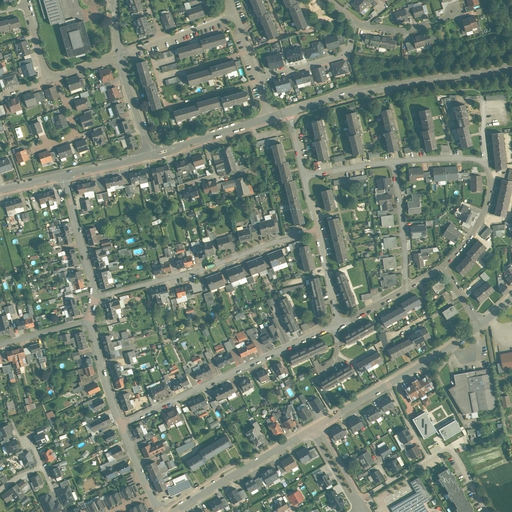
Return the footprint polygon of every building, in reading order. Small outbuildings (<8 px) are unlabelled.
[(38,0),(44,19),(48,18),(51,25),(64,21),(57,0),(38,0)] [(267,14),(261,0),(250,0),(257,17),(259,17),(267,14)] [(296,4),(294,0),(283,0),(287,8),(288,7),(296,4)] [(367,0),(356,0),(353,4),(360,12),(370,2),(367,0)] [(141,2),(131,6),(133,13),(138,12),(143,10),(141,2)] [(298,4),(288,7),(298,30),(307,26),(298,4)] [(201,6),(187,10),(187,11),(188,10),(191,17),(194,16),(195,18),(204,15),(201,6)] [(414,8),(412,9),(414,15),(415,18),(424,15),(422,6),(414,8)] [(169,11),(166,12),(166,10),(161,12),(162,16),(161,16),(164,25),(165,25),(174,22),(170,13),(169,11)] [(404,11),(395,13),(395,14),(398,22),(398,23),(398,22),(403,21),(406,20),(407,20),(408,20),(407,19),(407,17),(405,11),(404,11)] [(278,36),(269,13),(267,14),(259,17),(269,39),(278,36)] [(22,26),(19,16),(10,19),(12,27),(12,28),(22,26)] [(140,18),(135,19),(135,20),(138,27),(148,23),(145,16),(140,18)] [(474,17),(468,18),(471,28),(477,27),(476,23),(474,17)] [(9,18),(0,20),(0,30),(12,27),(10,19),(9,18)] [(468,18),(462,20),(464,27),(466,32),(472,30),(471,28),(468,18)] [(83,21),(60,27),(69,58),(92,51),(83,21)] [(148,23),(138,27),(140,35),(141,35),(145,33),(151,31),(148,23)] [(224,33),(200,40),(200,42),(203,50),(226,43),(224,33)] [(428,33),(421,35),(424,45),(424,46),(427,45),(428,44),(431,43),(429,36),(428,33)] [(342,35),(336,36),(339,45),(346,43),(342,35)] [(336,36),(326,39),(325,41),(327,46),(331,45),(333,46),(333,47),(339,46),(339,45),(336,36)] [(381,37),(371,36),(366,36),(365,43),(370,44),(370,45),(379,47),(381,37)] [(421,36),(412,38),(413,41),(415,48),(416,48),(424,45),(421,36)] [(388,39),(381,37),(379,47),(388,48),(391,48),(392,41),(390,40),(388,39)] [(31,54),(26,40),(16,44),(20,54),(21,54),(22,57),(24,56),(29,54),(31,54)] [(413,41),(405,43),(408,52),(416,49),(416,48),(415,48),(413,41)] [(200,42),(177,49),(180,58),(203,52),(203,50),(200,42)] [(314,48),(306,51),(308,58),(322,54),(320,48),(319,42),(312,44),(314,48)] [(299,47),(292,49),(295,60),(299,60),(300,61),(301,59),(302,59),(301,55),(299,48),(299,47)] [(292,49),(285,51),(286,52),(288,58),(289,62),(291,63),(292,61),(295,60),(292,49)] [(280,54),(273,56),(276,67),(283,65),(280,54)] [(271,55),(268,56),(267,57),(267,58),(268,64),(270,69),(276,67),(273,56),(272,56),(271,55)] [(233,60),(210,67),(210,69),(213,77),(236,70),(233,60)] [(153,85),(146,61),(136,64),(143,87),(145,87),(153,85)] [(345,61),(332,64),(335,76),(348,72),(347,66),(345,61)] [(32,63),(21,67),(25,77),(35,73),(32,63)] [(323,67),(313,69),(317,82),(320,81),(321,82),(323,82),(323,81),(327,80),(323,67)] [(109,68),(100,72),(102,77),(103,77),(105,82),(113,79),(109,68)] [(210,69),(187,76),(189,86),(213,79),(213,77),(210,69)] [(308,71),(301,73),(304,83),(310,81),(309,76),(308,71)] [(301,73),(294,75),(296,80),(297,84),(304,83),(301,73)] [(15,75),(3,79),(6,86),(17,82),(15,75)] [(78,77),(67,80),(71,90),(81,87),(79,80),(78,77)] [(287,77),(281,79),(284,90),(291,88),(288,79),(287,77)] [(281,79),(274,80),(275,83),(277,92),(284,90),(281,79)] [(161,108),(155,84),(153,85),(145,87),(152,110),(161,108)] [(54,87),(45,90),(49,101),(58,98),(54,87)] [(112,88),(108,90),(111,99),(119,96),(116,87),(112,88)] [(244,91),(221,98),(223,106),(223,108),(247,101),(244,91)] [(29,94),(24,96),(24,95),(23,95),(27,105),(31,103),(34,105),(35,104),(36,103),(33,94),(33,92),(29,94)] [(39,92),(33,94),(36,103),(42,101),(39,92)] [(455,96),(449,95),(450,98),(450,102),(452,108),(454,107),(458,106),(455,96)] [(220,96),(197,103),(197,105),(199,112),(223,106),(221,98),(220,96)] [(17,98),(9,101),(8,102),(9,103),(6,104),(9,111),(11,110),(12,112),(13,113),(16,112),(16,114),(22,112),(17,98)] [(84,98),(74,101),(78,111),(88,108),(84,98)] [(458,106),(454,107),(452,108),(450,102),(448,103),(447,103),(448,108),(447,108),(448,113),(455,112),(459,128),(468,126),(469,126),(467,116),(468,116),(467,113),(467,114),(464,104),(458,106)] [(119,104),(111,106),(111,107),(115,117),(124,114),(120,103),(119,104)] [(197,105),(173,112),(176,121),(200,114),(199,112),(197,105)] [(391,109),(381,111),(386,133),(394,131),(396,130),(391,109)] [(430,109),(419,111),(423,131),(432,129),(434,128),(432,120),(433,120),(432,117),(430,109)] [(58,110),(51,112),(52,115),(51,116),(52,118),(54,117),(60,115),(58,110)] [(361,134),(355,112),(346,114),(351,136),(359,134),(361,134)] [(85,115),(80,117),(83,126),(89,124),(89,125),(94,124),(90,114),(90,113),(85,115)] [(60,115),(54,117),(58,129),(67,125),(63,114),(60,115)] [(126,120),(118,123),(121,133),(130,130),(126,120)] [(321,120),(311,122),(316,141),(324,139),(326,139),(321,120)] [(38,122),(30,125),(33,135),(42,132),(39,124),(39,122),(38,122)] [(459,128),(457,129),(461,148),(472,146),(468,126),(459,128)] [(432,129),(423,131),(421,131),(426,151),(437,148),(435,140),(435,137),(434,137),(432,129)] [(95,132),(91,134),(94,141),(98,140),(100,145),(106,143),(101,131),(101,130),(95,132)] [(394,131),(386,133),(384,133),(389,152),(399,150),(394,131)] [(492,134),(494,152),(504,151),(502,133),(492,134)] [(359,134),(351,136),(349,136),(353,155),(363,153),(359,134)] [(127,138),(126,139),(127,142),(126,142),(129,149),(137,146),(133,136),(127,138)] [(324,139),(316,141),(314,142),(319,161),(329,159),(324,139)] [(85,140),(76,143),(79,152),(84,150),(85,150),(88,149),(85,140)] [(286,162),(281,143),(271,146),(276,165),(278,164),(286,162)] [(69,144),(57,148),(58,150),(60,157),(65,156),(65,157),(73,154),(69,144)] [(235,162),(230,146),(219,150),(222,160),(221,161),(220,159),(214,161),(216,167),(224,165),(227,174),(242,170),(241,165),(238,166),(237,162),(235,162)] [(20,152),(16,153),(16,154),(19,162),(28,159),(25,150),(20,152)] [(49,151),(39,155),(42,164),(52,160),(50,153),(49,151)] [(494,152),(496,170),(506,169),(504,151),(494,152)] [(201,155),(192,158),(193,160),(195,166),(203,163),(201,155)] [(8,158),(3,160),(3,161),(0,161),(0,171),(0,173),(1,173),(5,171),(5,170),(11,168),(8,158)] [(186,160),(176,163),(179,173),(189,170),(188,164),(186,160)] [(288,162),(286,162),(278,164),(282,183),(284,183),(292,181),(288,162)] [(168,165),(160,167),(161,175),(163,182),(170,180),(169,175),(170,175),(168,165)] [(160,167),(152,169),(154,178),(157,178),(157,176),(161,175),(160,167)] [(457,167),(445,168),(446,180),(458,179),(457,167)] [(422,168),(408,169),(410,182),(417,181),(416,178),(423,178),(423,177),(423,172),(422,168)] [(445,168),(433,169),(433,171),(434,179),(434,180),(441,179),(442,181),(446,180),(445,168)] [(145,170),(137,172),(139,180),(140,184),(148,182),(145,170)] [(137,172),(129,174),(131,183),(135,182),(135,181),(139,180),(137,172)] [(161,175),(157,176),(157,178),(154,178),(155,180),(156,184),(163,183),(163,182),(161,175)] [(121,176),(113,178),(114,185),(119,185),(119,186),(123,185),(121,176)] [(480,176),(473,176),(473,186),(471,186),(472,191),(481,191),(481,186),(480,176)] [(113,178),(105,179),(107,189),(110,188),(110,186),(114,185),(113,178)] [(388,178),(384,179),(382,178),(381,178),(380,179),(378,180),(379,188),(379,189),(384,189),(389,188),(388,178)] [(503,179),(499,197),(509,199),(511,185),(511,181),(507,180),(503,179)] [(234,180),(222,183),(223,189),(225,189),(226,192),(236,189),(234,180)] [(294,180),(292,181),(284,183),(289,204),(299,202),(294,180)] [(210,181),(206,183),(206,184),(203,185),(205,193),(209,192),(209,193),(214,192),(213,191),(217,189),(214,181),(211,182),(210,181)] [(93,182),(85,184),(87,191),(91,191),(92,192),(96,191),(93,182)] [(179,184),(177,185),(179,192),(183,190),(182,190),(186,189),(184,183),(183,183),(179,184)] [(85,184),(77,185),(79,195),(83,194),(83,192),(87,191),(85,184)] [(191,187),(186,188),(186,189),(182,190),(183,190),(185,199),(189,197),(189,198),(194,197),(194,196),(197,195),(195,186),(191,188),(191,187)] [(331,189),(321,191),(326,211),(336,208),(331,189)] [(54,190),(46,193),(48,200),(53,199),(53,200),(57,199),(54,190)] [(46,193),(38,195),(41,204),(44,203),(44,201),(48,200),(46,193)] [(380,204),(390,203),(391,203),(390,195),(383,196),(379,196),(379,197),(375,197),(376,204),(380,204)] [(499,197),(495,215),(505,217),(509,199),(499,197)] [(20,198),(13,201),(15,208),(19,207),(20,208),(23,207),(20,198)] [(91,206),(93,205),(92,200),(89,201),(89,198),(81,200),(84,210),(91,208),(91,206)] [(419,198),(413,199),(413,203),(408,204),(408,208),(408,210),(409,210),(409,213),(421,212),(419,198)] [(13,200),(5,203),(8,216),(16,214),(13,201),(13,200)] [(299,202),(289,204),(295,225),(305,223),(299,202)] [(469,207),(461,205),(459,208),(457,208),(457,210),(457,211),(459,212),(461,212),(463,213),(466,214),(468,209),(469,207)] [(476,213),(468,209),(466,214),(463,213),(460,219),(464,221),(464,222),(469,224),(471,219),(472,220),(474,217),(476,213)] [(386,216),(381,216),(381,217),(382,227),(394,225),(393,215),(386,216)] [(338,218),(328,220),(333,242),(343,239),(338,218)] [(271,220),(266,222),(268,233),(276,231),(274,223),(273,220),(271,220)] [(266,222),(258,223),(261,235),(268,233),(266,222)] [(252,224),(249,225),(250,228),(249,229),(250,234),(257,232),(255,223),(252,224)] [(424,224),(417,225),(417,227),(411,227),(412,239),(412,238),(415,238),(415,239),(416,239),(416,238),(421,238),(421,235),(425,235),(424,224)] [(68,226),(59,228),(60,232),(61,232),(62,236),(70,234),(68,226)] [(453,229),(449,226),(443,235),(455,243),(461,234),(454,229),(453,229)] [(95,227),(86,230),(88,238),(96,236),(94,231),(96,231),(95,227)] [(488,227),(480,236),(484,239),(492,231),(488,227)] [(248,229),(238,232),(237,231),(240,242),(251,239),(250,234),(249,229),(248,229)] [(70,234),(62,236),(63,240),(62,240),(63,244),(72,242),(70,234)] [(97,235),(88,238),(90,245),(99,243),(98,240),(101,239),(100,234),(97,235)] [(389,237),(383,238),(384,249),(397,247),(395,236),(389,237)] [(228,237),(217,240),(219,250),(231,247),(229,242),(228,237)] [(343,239),(333,242),(338,263),(348,261),(343,239)] [(486,247),(479,241),(467,254),(468,255),(474,261),(486,247)] [(211,242),(203,244),(206,256),(214,254),(211,242)] [(176,252),(184,252),(183,243),(176,244),(176,252)] [(196,246),(195,246),(197,252),(198,258),(206,256),(203,244),(196,246)] [(309,245),(299,247),(299,248),(304,271),(315,269),(314,268),(309,246),(309,245)] [(74,248),(62,252),(63,257),(68,256),(68,258),(76,256),(74,248)] [(101,249),(92,251),(94,259),(101,257),(106,256),(105,251),(102,252),(101,249)] [(282,250),(274,253),(279,264),(286,261),(284,256),(282,250)] [(421,252),(413,254),(415,262),(417,262),(418,268),(424,267),(422,259),(429,258),(428,253),(427,252),(421,253),(421,252)] [(274,253),(267,255),(272,267),(279,264),(274,253)] [(190,255),(187,256),(187,258),(183,259),(185,267),(193,265),(190,255)] [(468,255),(456,269),(463,275),(475,262),(474,261),(468,255)] [(76,256),(68,258),(69,262),(68,263),(69,266),(78,264),(76,256)] [(101,257),(94,259),(96,267),(105,265),(104,261),(103,262),(101,257)] [(170,270),(167,258),(166,258),(166,257),(159,259),(160,265),(162,272),(170,270)] [(262,257),(254,260),(259,271),(266,269),(262,257)] [(388,258),(383,258),(383,259),(384,269),(396,267),(395,257),(388,258)] [(183,259),(178,260),(178,259),(174,259),(177,269),(185,267),(183,259)] [(259,271),(254,260),(247,263),(251,274),(259,271)] [(160,265),(156,266),(156,264),(152,265),(155,275),(162,272),(160,265)] [(241,265),(234,268),(238,279),(245,276),(241,265)] [(234,268),(226,271),(231,282),(238,279),(234,268)] [(80,271),(69,274),(71,282),(82,279),(80,271)] [(106,271),(97,273),(99,281),(107,279),(106,275),(107,275),(106,271)] [(490,278),(484,271),(480,276),(485,282),(490,278)] [(221,273),(213,276),(218,287),(225,284),(221,273)] [(344,273),(335,276),(341,292),(350,289),(349,285),(348,282),(346,279),(347,279),(346,276),(345,276),(344,273)] [(388,275),(383,276),(383,277),(385,287),(397,284),(395,274),(388,275)] [(213,276),(206,279),(210,290),(218,287),(213,276)] [(318,278),(309,280),(310,280),(311,284),(310,285),(312,294),(313,294),(314,298),(322,296),(318,278)] [(71,282),(69,282),(70,290),(71,290),(75,289),(84,287),(82,279),(71,282)] [(107,279),(99,281),(101,289),(111,287),(110,283),(108,284),(108,283),(110,282),(109,279),(107,279)] [(442,280),(431,286),(436,293),(437,292),(439,296),(442,294),(448,304),(453,301),(445,287),(446,287),(442,280)] [(487,282),(473,294),(480,302),(494,290),(487,282)] [(303,284),(283,289),(284,294),(305,289),(303,284)] [(509,289),(505,284),(499,290),(504,295),(509,289)] [(191,285),(184,287),(186,294),(190,293),(190,295),(194,294),(191,285)] [(166,286),(159,288),(161,296),(165,295),(165,296),(169,295),(166,286)] [(184,287),(176,289),(178,298),(181,297),(181,296),(186,294),(184,287)] [(159,288),(151,290),(153,301),(154,301),(154,302),(162,300),(161,296),(159,288)] [(351,292),(350,289),(341,292),(347,308),(356,305),(354,301),(355,301),(353,298),(352,295),(351,292)] [(203,293),(208,307),(215,304),(211,291),(203,293)] [(416,295),(409,299),(413,307),(421,303),(416,295)] [(322,296),(314,298),(315,303),(314,303),(316,312),(317,312),(318,316),(317,317),(327,315),(322,296)] [(274,297),(267,301),(269,306),(277,302),(274,297)] [(291,307),(288,301),(289,301),(288,301),(287,297),(278,301),(284,314),(290,311),(290,312),(293,310),(291,307),(292,307),(291,306),(291,307)] [(75,298),(65,300),(66,304),(68,303),(69,308),(77,306),(75,298)] [(406,311),(413,307),(409,299),(401,304),(403,306),(406,311)] [(114,301),(105,304),(107,312),(115,309),(114,305),(115,305),(114,301)] [(450,307),(443,311),(450,322),(457,317),(453,312),(456,310),(453,305),(450,307)] [(77,306),(69,308),(64,309),(66,317),(70,316),(73,316),(79,314),(77,306)] [(401,318),(408,314),(406,311),(403,306),(396,310),(401,318)] [(196,310),(194,311),(193,308),(186,309),(188,318),(197,316),(196,310)] [(115,309),(107,312),(109,319),(118,317),(119,317),(118,314),(116,314),(115,309)] [(393,323),(401,318),(396,310),(388,314),(393,323)] [(243,311),(234,314),(236,320),(245,317),(243,311)] [(290,312),(290,311),(284,314),(282,315),(290,333),(299,328),(298,329),(296,324),(297,324),(297,323),(296,324),(292,315),(293,315),(292,315),(290,312)] [(29,313),(23,314),(24,320),(26,328),(34,326),(31,314),(30,314),(29,313)] [(386,327),(393,323),(388,314),(381,319),(386,327)] [(2,316),(0,316),(0,324),(0,325),(1,326),(5,325),(4,324),(8,323),(6,315),(2,316)] [(315,319),(307,322),(310,328),(318,324),(315,319)] [(24,320),(20,321),(19,320),(16,321),(18,330),(26,328),(24,320)] [(371,321),(357,329),(362,337),(364,336),(371,332),(375,330),(371,321)] [(307,322),(300,325),(303,331),(310,328),(307,322)] [(8,323),(4,324),(5,325),(1,326),(3,334),(10,332),(8,323)] [(274,328),(272,324),(265,328),(271,341),(279,338),(274,328)] [(205,336),(210,334),(207,328),(202,330),(205,336)] [(271,341),(265,328),(260,330),(263,335),(260,336),(264,345),(271,341)] [(426,328),(418,333),(422,341),(430,336),(426,328)] [(256,338),(251,329),(247,331),(252,340),(256,338)] [(357,329),(343,337),(348,345),(351,343),(357,340),(360,338),(362,337),(357,329)] [(83,331),(74,334),(75,337),(76,337),(78,341),(85,339),(83,331)] [(70,338),(69,333),(62,335),(63,339),(64,342),(71,340),(70,338)] [(418,333),(410,337),(411,338),(414,345),(422,341),(418,333)] [(111,334),(102,336),(104,344),(111,342),(110,338),(112,337),(111,334)] [(408,351),(415,347),(414,345),(411,338),(403,342),(408,351)] [(85,339),(78,341),(79,346),(77,346),(78,350),(87,347),(85,339)] [(323,340),(306,348),(310,357),(314,355),(322,351),(327,349),(323,340)] [(229,341),(224,343),(228,351),(233,348),(230,343),(229,341)] [(253,341),(249,343),(250,344),(246,346),(249,354),(257,350),(253,341)] [(111,342),(104,344),(106,352),(115,350),(114,346),(113,347),(111,342)] [(400,355),(408,351),(403,342),(395,346),(400,355)] [(39,343),(31,345),(33,353),(37,352),(38,353),(41,352),(39,343)] [(246,346),(242,348),(241,347),(238,349),(242,357),(249,354),(246,346)] [(392,359),(400,355),(395,346),(388,350),(392,359)] [(23,348),(15,350),(19,366),(23,365),(24,365),(22,358),(25,357),(23,348)] [(306,348),(289,356),(293,365),(297,363),(297,362),(306,358),(306,359),(310,357),(306,348)] [(15,350),(7,352),(9,361),(13,360),(15,368),(19,366),(15,350)] [(115,350),(106,352),(107,359),(117,356),(115,350)] [(230,352),(226,354),(227,355),(223,357),(226,364),(234,361),(230,352)] [(382,360),(377,352),(372,355),(377,363),(382,360)] [(503,371),(511,369),(511,352),(500,355),(503,371)] [(377,363),(372,355),(367,358),(371,366),(373,369),(378,366),(377,363)] [(223,357),(219,359),(218,357),(215,359),(219,368),(226,364),(223,357)] [(81,360),(82,364),(83,363),(84,368),(92,366),(90,358),(81,360)] [(367,358),(362,361),(366,369),(371,366),(367,358)] [(366,369),(362,361),(356,364),(361,372),(366,369)] [(280,362),(274,366),(278,375),(280,379),(285,376),(283,373),(285,372),(280,362)] [(119,370),(116,363),(109,366),(111,373),(112,373),(115,380),(122,378),(122,377),(121,372),(120,370),(119,370)] [(208,364),(204,366),(205,367),(201,369),(204,376),(212,373),(208,364)] [(349,365),(334,373),(339,382),(343,379),(350,375),(354,373),(349,365)] [(84,368),(82,368),(79,369),(82,381),(87,380),(86,379),(90,378),(89,375),(94,374),(92,366),(84,368)] [(466,373),(473,413),(496,408),(489,368),(466,373)] [(204,376),(201,369),(196,371),(196,370),(193,371),(197,380),(204,376)] [(265,369),(257,373),(261,382),(269,378),(265,369)] [(433,377),(429,371),(424,374),(426,376),(427,376),(429,380),(430,379),(433,377)] [(334,373),(319,382),(324,390),(329,388),(335,384),(339,382),(334,373)] [(448,389),(463,414),(473,413),(466,373),(454,375),(456,385),(448,389)] [(185,375),(182,376),(182,378),(178,379),(182,387),(189,383),(185,375)] [(426,376),(418,381),(417,379),(411,382),(412,384),(403,390),(404,390),(406,393),(405,394),(408,398),(408,397),(410,401),(419,396),(420,398),(426,395),(425,393),(434,388),(434,387),(432,384),(430,379),(429,380),(427,376),(426,376)] [(122,378),(115,380),(118,388),(126,385),(125,381),(124,382),(122,378)] [(248,378),(244,380),(244,379),(243,379),(242,380),(241,381),(240,382),(240,384),(244,391),(248,389),(249,388),(252,387),(251,385),(252,384),(253,382),(252,381),(250,380),(249,381),(248,378)] [(178,379),(174,381),(173,380),(170,382),(174,390),(182,387),(178,379)] [(96,383),(87,387),(90,394),(100,390),(96,383)] [(166,389),(163,383),(157,386),(159,391),(162,397),(168,394),(166,389)] [(231,383),(222,387),(227,397),(232,395),(231,393),(235,392),(231,383)] [(151,388),(150,389),(153,395),(156,400),(162,397),(159,391),(157,386),(151,388)] [(222,387),(213,392),(218,401),(227,397),(222,387)] [(128,392),(119,395),(122,403),(130,401),(128,396),(130,396),(128,392)] [(307,402),(302,394),(299,396),(303,404),(307,402)] [(509,395),(501,396),(503,407),(511,406),(509,395)] [(203,396),(196,400),(199,407),(203,405),(204,406),(207,405),(203,396)] [(389,396),(384,399),(389,408),(390,408),(391,408),(392,407),(393,406),(394,406),(392,402),(389,396)] [(311,401),(317,412),(325,407),(318,397),(311,401)] [(102,399),(92,403),(96,411),(105,406),(102,399)] [(389,408),(384,399),(379,402),(383,408),(385,411),(386,410),(387,411),(388,410),(388,409),(389,408)] [(13,400),(7,402),(9,410),(15,409),(13,400)] [(196,400),(188,403),(192,412),(196,410),(195,409),(199,407),(196,400)] [(131,405),(130,401),(122,403),(125,411),(134,408),(132,405),(131,405)] [(23,405),(25,411),(36,408),(35,402),(23,405)] [(288,406),(288,405),(286,406),(285,406),(284,407),(282,409),(283,411),(284,413),(284,412),(285,414),(286,414),(286,415),(287,415),(289,419),(291,418),(292,417),(290,414),(292,413),(291,411),(288,406)] [(378,413),(375,406),(370,409),(375,418),(376,418),(377,418),(378,417),(379,417),(380,416),(378,413)] [(305,407),(298,411),(303,420),(311,416),(305,407)] [(178,413),(176,409),(169,412),(175,422),(181,420),(181,419),(178,413)] [(375,418),(370,409),(365,412),(369,418),(370,421),(372,420),(373,421),(374,420),(374,419),(375,418)] [(46,413),(49,419),(56,416),(53,410),(46,413)] [(425,411),(412,418),(422,438),(435,432),(425,411)] [(175,422),(169,412),(163,415),(165,419),(168,425),(169,425),(175,422)] [(107,415),(98,420),(101,426),(111,422),(107,415)] [(291,418),(289,419),(287,415),(286,415),(283,417),(282,418),(283,419),(284,421),(284,422),(288,429),(296,424),(294,421),(293,422),(291,418)] [(273,416),(267,420),(272,428),(278,425),(275,420),(273,416)] [(361,423),(358,416),(353,419),(358,429),(359,428),(360,428),(361,427),(362,427),(363,426),(361,423)] [(93,421),(89,423),(93,431),(93,432),(97,430),(102,427),(101,426),(98,420),(97,418),(93,421)] [(436,427),(442,440),(460,430),(454,418),(436,427)] [(358,429),(353,419),(348,422),(352,428),(353,431),(355,431),(356,431),(357,430),(357,429),(358,429)] [(7,424),(1,427),(2,428),(0,428),(0,434),(1,437),(2,436),(3,437),(11,434),(10,432),(12,431),(11,431),(8,425),(7,424)] [(282,432),(278,424),(278,425),(272,428),(271,428),(276,436),(282,432)] [(343,431),(340,425),(335,428),(340,437),(341,437),(342,437),(344,436),(344,435),(345,434),(343,431)] [(45,426),(36,430),(38,434),(43,432),(43,433),(47,431),(45,426)] [(144,435),(140,426),(133,429),(137,439),(144,435)] [(254,427),(247,432),(246,434),(247,435),(249,435),(251,440),(253,439),(252,439),(259,435),(257,431),(257,432),(255,427),(254,428),(254,427)] [(340,437),(335,428),(330,431),(334,437),(336,440),(337,439),(338,440),(339,439),(339,438),(340,437)] [(412,438),(406,429),(398,434),(400,437),(399,439),(400,442),(403,443),(409,440),(412,438)] [(114,431),(104,435),(107,442),(117,438),(114,431)] [(152,431),(144,435),(146,440),(151,438),(155,436),(152,431)] [(38,434),(34,436),(39,446),(47,442),(43,433),(43,432),(38,434)] [(227,435),(213,443),(219,452),(232,444),(227,435)] [(259,435),(252,439),(253,439),(256,446),(260,444),(261,445),(264,443),(263,442),(264,442),(260,435),(259,435)] [(10,442),(5,444),(5,445),(8,452),(19,448),(15,440),(10,442)] [(409,440),(403,443),(402,445),(404,448),(412,444),(409,440)] [(162,443),(150,448),(153,455),(161,451),(165,449),(164,448),(162,443)] [(205,461),(219,452),(213,443),(199,451),(200,453),(205,461)] [(149,445),(142,448),(146,458),(153,455),(150,448),(149,445)] [(391,453),(386,445),(378,449),(383,457),(391,453)] [(120,446),(111,451),(105,454),(109,461),(115,459),(114,458),(124,453),(120,446)] [(165,449),(161,451),(162,455),(166,453),(170,451),(168,446),(164,448),(165,449)] [(414,447),(407,451),(412,459),(420,453),(416,446),(414,447)] [(306,448),(299,452),(297,453),(302,463),(309,459),(312,457),(306,448)] [(54,458),(50,450),(42,453),(45,462),(49,460),(51,461),(52,460),(53,459),(54,458)] [(367,451),(358,457),(364,467),(369,464),(373,462),(367,451)] [(25,465),(33,462),(29,452),(20,455),(25,465)] [(162,455),(161,455),(164,463),(170,461),(166,453),(162,455)] [(206,462),(205,461),(200,453),(187,461),(192,470),(206,462)] [(395,454),(388,458),(390,462),(396,459),(398,458),(395,454)] [(282,462),(287,471),(297,465),(292,456),(282,462)] [(390,462),(387,464),(389,466),(388,466),(390,470),(391,470),(393,473),(401,468),(396,459),(390,462)] [(155,461),(146,465),(150,474),(156,472),(156,471),(159,469),(155,461)] [(127,462),(117,467),(118,467),(121,474),(130,469),(127,462)] [(52,469),(49,471),(52,478),(61,475),(58,467),(57,467),(52,469)] [(115,469),(114,467),(110,468),(104,471),(105,471),(108,479),(118,475),(121,474),(118,467),(115,469)] [(273,467),(269,470),(266,471),(266,472),(262,474),(268,485),(272,482),(272,481),(279,477),(273,467)] [(442,486),(444,485),(446,489),(457,484),(454,479),(456,479),(452,471),(450,472),(448,468),(438,474),(440,478),(438,479),(442,486)] [(156,472),(150,474),(154,483),(163,480),(160,474),(159,470),(156,472)] [(321,470),(313,475),(316,480),(318,479),(324,476),(321,470)] [(377,470),(370,474),(376,483),(383,478),(378,470),(377,470)] [(185,474),(172,479),(175,485),(172,486),(175,494),(191,487),(185,474)] [(324,476),(318,479),(323,488),(332,483),(326,474),(324,476)] [(39,475),(32,478),(33,482),(35,487),(43,484),(39,475)] [(5,476),(0,479),(3,484),(8,481),(5,476)] [(260,477),(253,481),(257,487),(258,488),(264,485),(260,477)] [(390,508),(392,511),(426,511),(428,511),(423,503),(431,499),(419,477),(410,482),(417,493),(390,508)] [(68,479),(60,483),(62,488),(68,486),(70,485),(68,479)] [(252,479),(245,483),(250,492),(257,487),(253,481),(252,479)] [(16,485),(9,490),(10,490),(2,496),(6,502),(14,496),(17,501),(21,498),(21,500),(20,501),(23,505),(29,500),(26,496),(25,497),(24,496),(23,494),(30,489),(24,480),(18,484),(19,485),(17,486),(16,485)] [(163,480),(154,483),(158,492),(167,488),(163,480)] [(451,501),(453,500),(455,504),(465,498),(463,494),(464,494),(460,487),(459,487),(457,484),(446,489),(449,493),(447,494),(451,501)] [(62,488),(58,490),(64,505),(74,501),(68,486),(62,488)] [(128,486),(122,489),(123,490),(120,492),(123,498),(126,497),(126,498),(132,495),(128,486)] [(236,488),(227,494),(233,504),(241,499),(242,499),(238,492),(236,488)] [(243,489),(238,492),(242,499),(241,499),(242,500),(247,497),(243,489)] [(334,490),(328,494),(331,499),(337,496),(334,490)] [(295,492),(292,494),(293,495),(289,497),(291,501),(293,504),(304,498),(299,491),(296,493),(295,492)] [(117,493),(117,492),(111,495),(116,504),(121,501),(120,499),(123,498),(120,492),(117,493)] [(111,495),(106,498),(103,500),(106,506),(109,505),(110,507),(116,504),(111,495)] [(331,499),(333,503),(331,504),(334,508),(335,507),(337,511),(344,507),(342,503),(344,502),(341,498),(339,499),(337,495),(337,496),(331,499)] [(48,497),(41,500),(46,511),(56,511),(59,511),(56,504),(56,503),(54,504),(53,502),(54,501),(51,496),(48,497)] [(219,498),(209,504),(214,511),(224,506),(219,498)] [(457,511),(473,511),(472,509),(473,509),(469,501),(468,502),(465,498),(455,504),(457,508),(456,509),(457,511)] [(101,501),(99,499),(94,501),(98,510),(104,508),(104,507),(106,506),(103,500),(101,501)] [(83,500),(78,503),(79,505),(80,505),(83,510),(87,509),(85,506),(83,500)] [(283,500),(275,505),(276,505),(275,506),(276,508),(277,508),(279,511),(288,507),(283,500)] [(94,501),(85,506),(87,509),(88,511),(91,510),(92,511),(95,511),(98,510),(94,501)] [(145,504),(142,505),(141,503),(136,506),(138,511),(145,511),(148,510),(145,504)]
